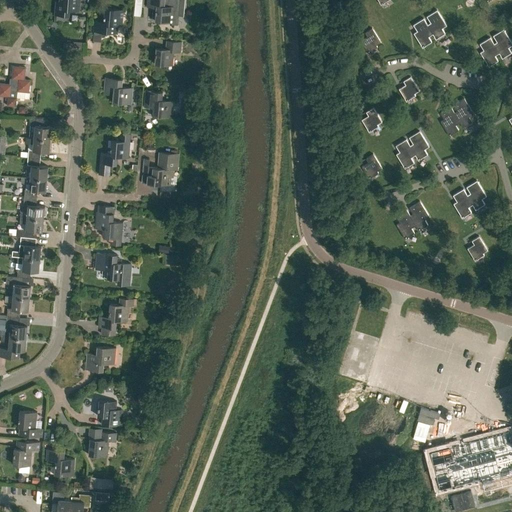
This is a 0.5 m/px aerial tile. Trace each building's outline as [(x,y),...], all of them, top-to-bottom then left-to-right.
[(59,0),(59,1),(56,1),(55,15),(69,16),(69,11),(79,12),(80,0),(59,0)] [(133,0),(132,16),(139,16),(140,0),(133,0)] [(147,0),(147,7),(153,8),(153,11),(156,12),(156,14),(155,22),(172,23),(172,25),(178,26),(180,7),(184,8),(184,0),(147,0)] [(93,32),(117,34),(118,26),(122,26),(123,10),(105,8),(104,22),(94,21),(93,32)] [(413,32),(422,47),(431,41),(428,36),(432,33),(435,38),(445,32),(442,27),(446,25),(437,9),(426,16),(430,22),(427,24),(423,17),(413,24),(417,30),(413,32)] [(360,39),(368,52),(377,46),(376,44),(380,41),(372,27),(364,32),(367,35),(360,39)] [(480,51),(488,66),(498,60),(494,55),(499,52),(502,57),(504,56),(511,52),(508,47),(511,44),(511,42),(503,28),(493,35),(496,41),(493,43),(490,37),(479,43),(483,49),(480,51)] [(166,49),(157,48),(155,64),(172,66),(174,52),(181,52),(182,42),(167,41),(166,49)] [(0,83),(0,96),(8,97),(7,106),(17,107),(18,92),(30,93),(31,80),(25,79),(26,67),(13,66),(11,84),(0,83)] [(414,93),(419,90),(410,76),(403,80),(405,84),(398,88),(406,100),(415,95),(414,93)] [(109,94),(110,86),(114,87),(113,102),(131,104),(132,88),(122,87),(122,79),(105,77),(104,94),(109,94)] [(153,115),(171,117),(172,100),(162,100),(162,92),(145,90),(144,107),(153,107),(153,115)] [(440,121),(449,135),(458,129),(455,124),(459,121),(462,127),(472,121),(468,116),(473,113),(464,97),(453,104),(457,110),(454,112),(450,106),(440,112),(444,118),(440,121)] [(361,119),(367,128),(369,131),(378,125),(377,123),(381,121),(373,107),(366,111),(368,115),(361,119)] [(43,126),(44,118),(31,117),(31,125),(35,125),(34,132),(30,131),(29,137),(26,137),(51,139),(52,126),(43,126)] [(410,145),(415,154),(418,159),(427,153),(424,148),(428,145),(419,130),(409,136),(413,143),(410,145)] [(110,175),(111,164),(117,165),(118,157),(128,158),(130,134),(122,133),(121,140),(111,139),(110,153),(101,152),(99,174),(110,175)] [(25,143),(33,144),(33,150),(28,149),(28,157),(41,158),(41,151),(50,152),(51,139),(26,137),(25,143)] [(403,165),(404,168),(407,166),(414,162),(410,157),(415,154),(410,145),(406,138),(395,145),(399,151),(396,153),(403,165)] [(149,159),(144,158),(142,183),(170,185),(171,170),(177,170),(179,153),(159,152),(158,168),(149,167),(149,159)] [(368,161),(361,165),(369,178),(378,172),(377,170),(381,167),(373,153),(366,158),(368,161)] [(30,178),(47,179),(48,167),(40,166),(41,158),(28,157),(27,165),(31,165),(30,178)] [(46,192),(47,179),(30,178),(21,177),(21,182),(30,183),(29,190),(25,189),(24,197),(37,198),(38,191),(46,192)] [(467,194),(472,204),(475,209),(478,207),(484,203),(481,198),(486,195),(476,180),(466,186),(470,192),(467,194)] [(453,203),(462,217),(471,211),(468,206),(472,204),(467,194),(463,188),(453,194),(457,201),(453,203)] [(21,217),(44,219),(45,207),(36,206),(37,198),(24,197),(24,205),(28,205),(27,212),(21,211),(21,217)] [(410,215),(415,225),(418,230),(427,224),(424,219),(429,216),(420,200),(409,207),(413,213),(410,215)] [(121,239),(123,222),(113,221),(114,207),(99,205),(98,212),(97,212),(95,229),(105,229),(104,237),(111,238),(110,245),(121,245),(121,239)] [(396,224),(405,238),(414,232),(411,227),(415,225),(410,215),(406,209),(396,215),(399,221),(396,224)] [(16,229),(16,236),(34,238),(34,231),(43,232),(44,219),(21,217),(20,217),(20,223),(26,223),(26,230),(16,229)] [(487,249),(479,235),(471,240),(473,243),(467,247),(474,260),(484,254),(483,252),(487,249)] [(18,256),(18,257),(40,259),(41,246),(33,246),(34,238),(21,237),(20,245),(24,245),(24,252),(13,251),(12,256),(18,256)] [(99,270),(108,270),(107,278),(119,279),(119,284),(117,284),(129,285),(131,264),(129,264),(116,263),(117,255),(100,253),(99,270)] [(32,278),(30,278),(31,271),(39,272),(40,259),(18,257),(10,256),(9,263),(23,264),(22,270),(18,269),(17,277),(23,277),(32,278)] [(5,296),(30,298),(31,285),(22,284),(23,277),(17,277),(10,276),(7,276),(6,284),(10,285),(14,285),(13,297),(5,296)] [(29,311),(30,298),(5,296),(4,301),(13,302),(12,309),(7,308),(7,316),(19,317),(20,310),(29,311)] [(110,304),(109,311),(108,311),(108,314),(109,314),(109,317),(99,316),(98,327),(102,327),(102,334),(115,335),(115,328),(116,320),(127,321),(128,305),(133,305),(133,298),(116,296),(115,304),(109,303),(109,304),(110,304)] [(1,330),(1,336),(26,338),(27,325),(19,324),(19,317),(7,316),(7,319),(6,324),(6,331),(1,330)] [(0,357),(19,358),(20,350),(25,350),(26,338),(1,336),(1,342),(9,342),(9,349),(0,348),(0,357)] [(97,346),(96,354),(87,353),(85,369),(103,371),(103,363),(114,364),(116,347),(97,346)] [(103,416),(102,424),(121,426),(122,417),(115,417),(116,401),(99,399),(98,416),(103,416)] [(19,435),(26,435),(42,437),(42,428),(35,428),(37,412),(19,410),(18,426),(20,427),(19,435)] [(116,432),(101,431),(102,428),(90,427),(89,438),(90,438),(89,455),(107,456),(108,440),(115,441),(116,432)] [(511,445),(508,431),(484,437),(439,449),(429,451),(431,456),(439,490),(472,481),(481,479),(482,483),(494,480),(511,475),(511,445)] [(39,442),(24,441),(17,440),(16,448),(14,447),(13,464),(19,465),(18,472),(28,473),(29,466),(30,466),(31,450),(38,450),(39,442)] [(46,459),(56,460),(54,474),(73,476),(74,459),(63,458),(64,450),(47,449),(46,459)] [(78,487),(86,488),(88,477),(80,475),(78,487)] [(89,485),(106,487),(107,477),(90,475),(89,485)] [(57,511),(70,511),(72,500),(64,499),(65,493),(54,492),(53,504),(58,505),(57,511)] [(72,500),(70,511),(83,511),(84,506),(90,507),(91,495),(80,494),(79,501),(72,500)]
